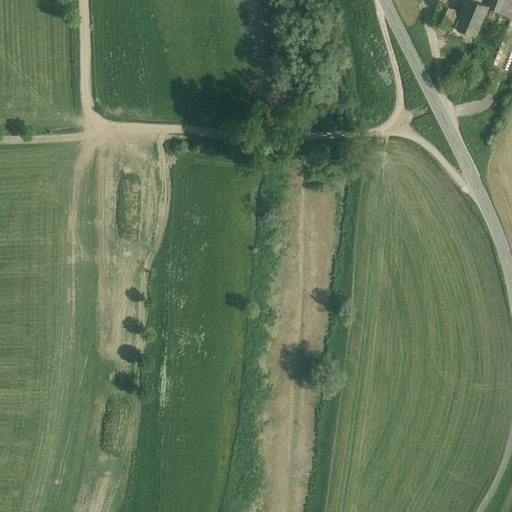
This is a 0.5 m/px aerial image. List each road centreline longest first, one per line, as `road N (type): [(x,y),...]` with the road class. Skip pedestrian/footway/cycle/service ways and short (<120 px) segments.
road 1 (track): [(84,0),(87,93),(105,124),(229,137),(358,134),(386,126),(424,141),(483,201)]
road 2 (tertiary): [(511,285),(495,224),(386,0)]
road 3 (track): [(386,126),(400,97),(377,0)]
